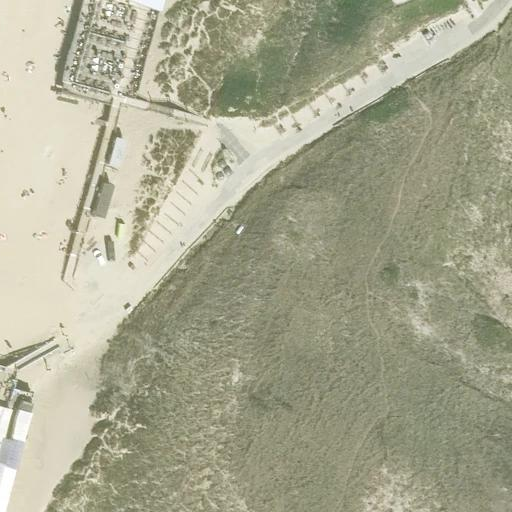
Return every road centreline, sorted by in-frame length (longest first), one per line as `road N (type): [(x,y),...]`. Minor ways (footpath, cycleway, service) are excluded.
road 1 (unclassified): [(499,0),(466,34),(259,160)]
road 2 (unclassified): [(121,301),(259,160)]
